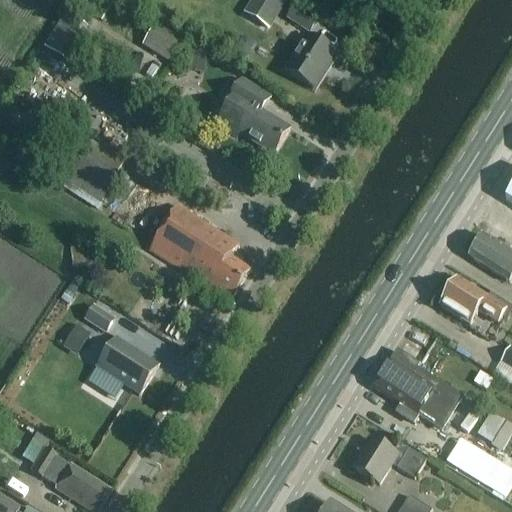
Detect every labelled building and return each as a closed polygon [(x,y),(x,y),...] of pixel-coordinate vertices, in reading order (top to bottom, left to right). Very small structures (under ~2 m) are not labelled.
[(101,0),(91,17),(100,23),(114,0),(101,0)] [(256,0),(246,17),(266,29),(283,3),(278,0),(256,0)] [(310,35),(317,24),(293,9),(287,20),(310,35)] [(45,50),(67,64),(88,30),(66,16),(45,50)] [(183,44),(156,27),(144,47),(171,64),(183,44)] [(329,71),(337,57),(307,38),(285,73),(313,91),(327,69),(329,71)] [(274,158),(290,132),(260,114),(269,100),(242,83),(214,128),(235,141),(238,135),(274,158)] [(43,146),(54,128),(36,117),(25,135),(43,146)] [(100,212),(128,169),(90,145),(74,171),(60,162),(49,179),(100,212)] [(232,301),(250,273),(230,260),(238,248),(178,209),(150,253),(189,277),(191,274),(232,301)] [(511,255),(482,237),(467,260),(509,287),(511,281),(511,255)] [(497,327),(505,315),(487,303),(488,302),(456,281),(437,310),(470,332),(480,316),(497,327)] [(160,303),(168,290),(157,283),(148,296),(160,303)] [(69,288),(61,300),(68,304),(76,292),(69,288)] [(105,335),(114,322),(94,309),(85,322),(105,335)] [(77,330),(68,343),(81,351),(90,338),(77,330)] [(140,398),(159,369),(116,341),(97,370),(140,398)] [(511,372),(511,352),(510,351),(501,366),(511,372)] [(451,418),(461,403),(452,398),(453,396),(438,386),(418,373),(420,369),(397,354),(374,390),(403,409),(399,416),(414,426),(418,420),(441,434),(449,421),(441,416),(443,412),(451,418)] [(485,397),(497,383),(471,362),(459,377),(485,397)] [(511,430),(503,424),(490,445),(502,452),(511,435),(511,430)] [(393,455),(372,442),(353,472),(381,489),(393,469),(408,479),(415,484),(427,465),(420,460),(399,447),(393,455)] [(69,470),(55,462),(57,459),(44,451),(30,474),(56,490),(55,492),(86,511),(99,511),(112,493),(70,467),(69,470)] [(0,511),(18,511),(20,510),(0,497),(0,511)] [(427,511),(410,501),(402,511),(427,511)]
